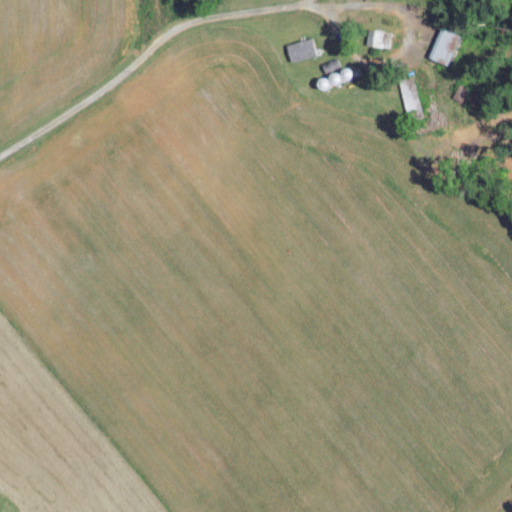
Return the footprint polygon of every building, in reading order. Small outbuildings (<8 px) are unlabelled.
[(426,57),(445,65),(457,36),(438,28),(426,57)] [(390,46),(390,30),(365,29),(365,45),(390,46)] [(284,44),(290,62),(314,54),(309,37),(284,44)] [(313,82),(318,92),(348,75),(342,65),(313,82)] [(421,111),(413,78),(399,81),(407,114),(421,111)]
